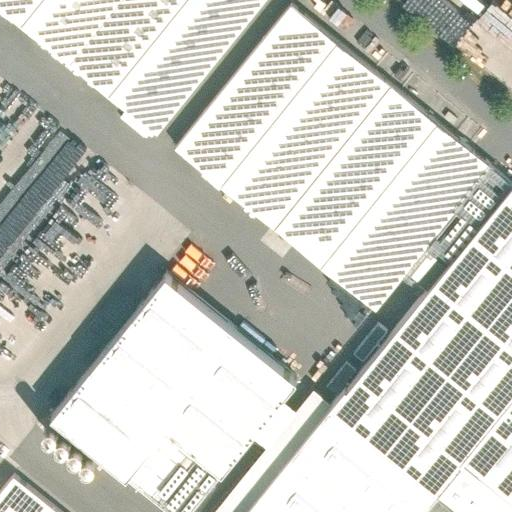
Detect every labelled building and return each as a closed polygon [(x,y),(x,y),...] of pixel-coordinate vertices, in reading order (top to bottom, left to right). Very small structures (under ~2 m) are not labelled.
[(0,0),(0,10),(150,130),(253,0),(0,0)] [(291,3),(175,142),(372,306),(488,168),(291,3)] [(123,238),(132,245),(164,208),(132,181),(118,198),(112,206),(125,217),(121,221),(131,229),(123,238)] [(511,511),(511,185),(508,183),(322,417),(293,396),(202,511),(511,511)] [(21,353),(30,357),(40,347),(48,329),(56,321),(62,307),(67,303),(61,300),(64,296),(48,289),(38,280),(47,263),(32,279),(28,277),(32,272),(22,267),(16,279),(12,277),(8,286),(0,295),(0,336),(2,338),(7,340),(21,353)] [(193,511),(296,375),(164,276),(52,427),(165,511),(193,511)] [(69,511),(17,470),(0,491),(0,511),(69,511)]
